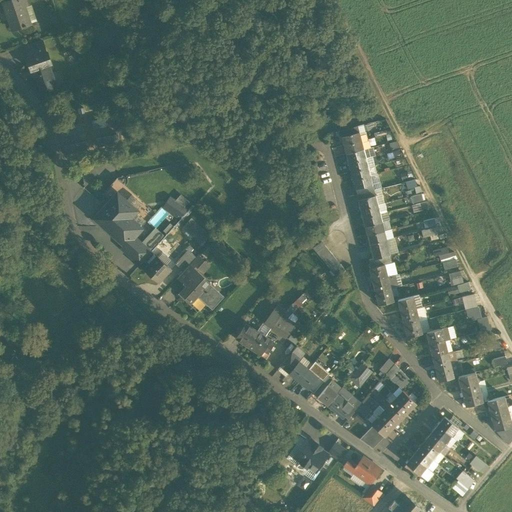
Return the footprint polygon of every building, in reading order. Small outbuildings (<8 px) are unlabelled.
[(10,0),(3,2),(13,30),(24,26),(25,27),(27,27),(27,26),(31,24),(30,23),(25,7),(28,6),(26,0),(10,0)] [(28,6),(25,7),(30,23),(37,21),(31,5),(28,6)] [(62,41),(64,48),(72,46),(69,39),(62,41)] [(25,47),(29,58),(46,53),(42,41),(25,47)] [(81,43),(72,46),(74,51),(82,48),(81,43)] [(64,48),(62,49),(65,58),(75,54),(74,51),(72,46),(64,48)] [(34,70),(42,92),(53,89),(48,75),(51,74),(49,65),(51,64),(47,52),(46,53),(29,58),(27,59),(31,71),(34,70)] [(93,130),(114,125),(112,117),(91,122),(93,130)] [(62,137),(83,132),(81,125),(60,129),(62,137)] [(341,130),(342,136),(359,131),(358,126),(341,130)] [(342,136),(344,145),(361,140),(360,134),(359,131),(342,136)] [(97,148),(118,143),(116,135),(95,140),(97,148)] [(367,139),(361,140),(363,149),(369,148),(367,139)] [(344,145),(346,153),(363,149),(361,140),(344,145)] [(397,141),(389,143),(390,150),(400,147),(397,141)] [(66,155),(87,150),(85,142),(64,147),(66,155)] [(369,148),(363,149),(366,158),(372,156),(375,155),(373,147),(369,148)] [(346,153),(349,162),(366,158),(363,149),(346,153)] [(372,156),(366,158),(368,167),(375,165),(372,156)] [(349,162),(351,171),(368,167),(366,158),(349,162)] [(375,165),(368,167),(370,175),(377,173),(375,165)] [(351,171),(353,179),(370,175),(368,167),(351,171)] [(377,173),(370,175),(372,184),(374,190),(381,189),(382,188),(378,173),(377,173)] [(372,184),(370,175),(353,179),(355,188),(372,184)] [(102,194),(110,201),(117,194),(125,201),(133,192),(117,178),(102,194)] [(406,182),(407,189),(414,187),(417,187),(415,180),(406,182)] [(355,188),(357,194),(374,190),(372,184),(355,188)] [(375,196),(374,190),(357,194),(358,200),(375,196)] [(145,222),(135,212),(136,211),(125,201),(117,194),(110,201),(95,218),(124,245),(125,246),(134,236),(141,229),(140,228),(145,222)] [(132,194),(125,201),(136,211),(142,204),(132,194)] [(181,194),(175,201),(184,207),(190,201),(181,194)] [(382,194),(375,196),(378,205),(384,203),(382,194)] [(411,196),(412,203),(423,200),(421,194),(411,196)] [(358,200),(361,209),(378,205),(375,196),(358,200)] [(168,210),(175,201),(170,198),(163,207),(168,210)] [(175,201),(168,210),(180,219),(189,210),(184,207),(175,201)] [(420,203),(422,210),(432,208),(428,201),(420,203)] [(384,203),(378,205),(380,214),(386,212),(384,203)] [(422,210),(420,203),(412,205),(413,212),(422,210)] [(361,209),(363,218),(380,214),(378,205),(361,209)] [(386,212),(380,214),(382,222),(389,220),(390,220),(388,212),(387,212),(386,212)] [(363,218),(365,227),(382,222),(380,214),(363,218)] [(182,227),(194,237),(202,228),(191,218),(182,227)] [(423,221),(425,230),(437,227),(434,218),(423,221)] [(382,222),(384,231),(391,229),(389,220),(382,222)] [(365,227),(367,235),(384,231),(382,222),(365,227)] [(438,234),(437,227),(425,230),(421,231),(423,238),(430,236),(437,234),(438,234)] [(194,237),(201,244),(210,234),(202,228),(194,237)] [(142,243),(151,251),(164,237),(156,229),(142,243)] [(391,229),(384,231),(386,240),(393,238),(391,229)] [(367,235),(369,244),(386,240),(384,231),(367,235)] [(151,251),(142,243),(134,236),(125,246),(124,245),(121,249),(139,265),(152,252),(151,251)] [(393,238),(386,240),(390,255),(398,253),(395,238),(393,238)] [(369,244),(373,259),(389,255),(390,255),(386,240),(369,244)] [(313,248),(317,253),(325,246),(321,241),(313,248)] [(213,245),(216,252),(223,249),(220,242),(213,245)] [(329,250),(325,246),(317,253),(320,257),(329,250)] [(433,250),(434,256),(449,253),(447,246),(433,250)] [(333,255),(329,250),(320,257),(324,262),(333,255)] [(176,264),(184,271),(196,258),(188,251),(176,264)] [(171,270),(168,266),(172,262),(160,252),(156,256),(144,269),(159,283),(171,270)] [(441,263),(442,263),(456,259),(458,259),(454,252),(439,256),(441,263)] [(336,260),(333,255),(324,262),(328,267),(336,260)] [(369,260),(371,268),(384,264),(384,265),(391,263),(389,255),(373,259),(370,260),(369,260)] [(198,256),(196,258),(184,271),(178,277),(184,282),(195,270),(200,275),(208,266),(198,256)] [(442,263),(444,269),(458,265),(456,259),(442,263)] [(340,264),(336,260),(328,267),(332,271),(340,264)] [(384,265),(387,277),(395,275),(397,274),(394,263),(391,263),(384,265)] [(344,269),(340,264),(332,271),(336,276),(344,269)] [(369,268),(373,280),(387,277),(384,265),(384,264),(371,268),(369,268)] [(182,294),(192,303),(198,296),(206,302),(212,308),(223,296),(217,291),(215,293),(205,283),(207,281),(200,275),(195,270),(184,282),(189,287),(182,294)] [(449,274),(450,280),(462,277),(460,271),(449,274)] [(395,275),(387,277),(390,289),(396,287),(398,287),(395,275)] [(373,280),(376,293),(390,289),(387,277),(373,280)] [(463,283),(462,277),(450,280),(449,280),(451,286),(463,283)] [(217,291),(207,281),(205,283),(215,293),(217,291)] [(189,287),(184,282),(182,285),(184,287),(178,294),(198,312),(199,310),(192,303),(182,294),(189,287)] [(469,282),(457,285),(459,293),(470,290),(469,282)] [(447,288),(449,295),(458,293),(457,286),(447,288)] [(392,297),(390,289),(376,293),(379,305),(394,301),(392,297)] [(292,304),(295,308),(297,309),(306,299),(302,294),(292,304)] [(465,309),(477,306),(474,294),(462,297),(465,309)] [(419,295),(413,296),(416,309),(422,307),(419,295)] [(199,310),(206,302),(198,296),(192,303),(199,310)] [(398,300),(401,313),(416,309),(413,296),(398,300)] [(285,312),(277,321),(282,324),(287,318),(292,312),(295,308),(292,304),(285,312)] [(271,327),(273,328),(277,321),(285,312),(278,306),(265,323),(271,327)] [(478,306),(477,306),(465,309),(467,317),(471,317),(472,321),(477,319),(481,318),(478,306)] [(422,307),(416,309),(419,321),(427,319),(424,307),(422,307)] [(404,325),(419,321),(416,309),(401,313),(404,325)] [(292,312),(287,318),(294,322),(295,323),(298,318),(292,312)] [(287,318),(282,324),(290,329),(294,322),(287,318)] [(419,321),(422,333),(427,332),(430,331),(427,319),(419,321)] [(290,329),(282,324),(277,321),(273,328),(285,337),(290,329)] [(422,333),(419,321),(404,325),(407,337),(422,333)] [(263,322),(257,331),(264,336),(265,336),(271,327),(265,323),(263,322)] [(489,324),(488,322),(479,324),(480,332),(482,331),(491,329),(490,324),(489,324)] [(248,346),(255,351),(264,336),(257,331),(254,329),(246,323),(236,339),(248,347),(248,346)] [(447,327),(450,339),(456,338),(453,325),(447,327)] [(447,327),(442,328),(445,341),(449,339),(450,339),(447,327)] [(430,344),(445,341),(442,328),(430,331),(427,332),(430,344)] [(291,334),(288,338),(296,345),(299,340),(291,334)] [(255,351),(261,355),(264,351),(268,353),(275,343),(265,336),(264,336),(255,351)] [(486,343),(488,349),(500,346),(498,340),(497,340),(487,343),(486,343)] [(430,344),(433,356),(448,353),(445,341),(430,344)] [(297,346),(292,352),(300,359),(305,353),(297,346)] [(414,350),(415,355),(428,353),(427,347),(414,350)] [(462,349),(453,351),(455,359),(463,356),(462,349)] [(270,354),(268,353),(264,351),(261,355),(267,359),(270,354)] [(452,352),(448,353),(451,365),(456,363),(455,359),(453,351),(452,352)] [(281,366),(289,373),(299,361),(301,359),(300,359),(292,352),(281,366)] [(436,369),(451,365),(448,353),(433,356),(436,369)] [(289,373),(299,381),(309,369),(313,364),(303,356),(300,359),(301,359),(299,361),(289,373)] [(493,359),(495,367),(507,364),(505,356),(493,359)] [(387,373),(394,364),(389,359),(388,360),(380,370),(385,375),(387,373)] [(313,364),(309,369),(318,377),(323,381),(327,376),(330,373),(315,361),(313,364)] [(345,367),(353,374),(357,369),(349,362),(345,367)] [(458,376),(461,386),(478,382),(475,372),(463,375),(459,376),(456,363),(451,365),(454,377),(458,376)] [(353,374),(350,378),(359,386),(371,372),(361,364),(357,369),(353,374)] [(387,373),(390,378),(400,370),(394,364),(387,373)] [(439,381),(454,377),(451,365),(436,369),(439,381)] [(278,370),(286,376),(289,373),(281,366),(278,370)] [(461,369),(463,375),(475,372),(474,366),(461,369)] [(318,377),(309,369),(299,381),(309,389),(318,377)] [(390,378),(394,383),(395,382),(404,374),(400,370),(390,378)] [(411,380),(404,374),(395,382),(399,387),(401,388),(411,380)] [(327,376),(323,381),(327,385),(332,380),(327,376)] [(309,389),(313,393),(323,381),(318,377),(309,389)] [(342,388),(332,380),(327,385),(337,393),(342,388)] [(484,380),(478,382),(480,391),(487,390),(484,380)] [(327,385),(323,381),(313,393),(318,396),(327,385)] [(380,381),(374,388),(378,392),(384,385),(380,381)] [(461,397),(463,396),(480,391),(478,382),(461,386),(463,393),(460,394),(461,397)] [(317,397),(327,405),(337,393),(327,385),(318,396),(317,397)] [(396,397),(403,390),(401,388),(399,387),(393,393),(396,397)] [(337,393),(347,401),(352,405),(357,401),(342,388),(337,393)] [(403,390),(396,397),(410,410),(416,403),(415,402),(408,396),(403,390)] [(480,391),(483,401),(487,400),(489,400),(487,390),(480,391)] [(483,401),(480,391),(463,396),(465,402),(462,403),(463,406),(483,401)] [(396,397),(393,393),(392,392),(385,399),(386,399),(390,403),(396,397)] [(412,392),(408,396),(415,402),(418,398),(412,392)] [(334,411),(337,413),(347,401),(337,393),(327,405),(334,411)] [(363,402),(365,405),(372,398),(369,395),(363,402)] [(487,400),(490,410),(507,406),(504,396),(489,400),(487,400)] [(403,416),(410,410),(396,397),(390,403),(403,416)] [(384,410),(390,403),(386,399),(379,406),(384,410)] [(352,405),(347,401),(337,413),(342,418),(344,416),(348,419),(361,404),(357,401),(352,405)] [(397,423),(403,416),(390,403),(384,410),(397,423)] [(384,410),(379,406),(379,405),(373,411),(373,412),(378,416),(384,410)] [(493,420),(509,415),(507,406),(490,410),(493,420)] [(394,426),(397,423),(384,410),(378,416),(391,429),(394,426)] [(391,429),(378,416),(373,412),(367,419),(371,423),(373,425),(384,436),(391,429)] [(358,413),(354,417),(360,424),(365,419),(358,413)] [(449,420),(457,427),(461,422),(453,415),(449,420)] [(495,430),(511,425),(511,423),(509,415),(493,420),(495,430)] [(444,416),(438,424),(451,435),(456,439),(458,440),(464,432),(458,427),(457,427),(449,420),(444,416)] [(445,443),(451,435),(438,424),(432,432),(445,443)] [(360,439),(373,448),(384,436),(373,425),(360,439)] [(511,425),(495,430),(507,443),(510,442),(511,439),(511,425)] [(439,451),(445,443),(432,432),(425,440),(439,451)] [(293,441),(296,443),(301,447),(305,440),(297,435),(293,441)] [(456,439),(451,435),(445,443),(450,447),(456,439)] [(310,465),(317,470),(317,469),(328,454),(328,453),(322,449),(313,443),(306,438),(305,440),(301,447),(294,457),(300,461),(297,466),(297,467),(299,468),(301,469),(303,469),(305,468),(307,468),(309,467),(310,465)] [(432,459),(439,451),(425,440),(419,448),(432,459)] [(286,458),(297,466),(300,461),(294,457),(301,447),(296,443),(286,458)] [(338,461),(340,462),(347,451),(335,443),(328,453),(328,454),(334,458),(338,461)] [(450,447),(445,443),(439,451),(444,455),(451,448),(450,447)] [(426,466),(432,459),(419,448),(413,455),(426,466)] [(444,455),(439,451),(432,459),(438,463),(444,455)] [(432,471),(426,466),(413,455),(406,463),(420,474),(428,481),(434,473),(432,471)] [(469,463),(480,472),(486,464),(475,455),(469,463)] [(368,484),(369,484),(380,468),(364,456),(357,465),(349,460),(344,467),(353,473),(363,480),(368,484)] [(438,463),(432,459),(426,466),(432,471),(439,464),(438,463)] [(402,469),(416,479),(420,474),(406,463),(402,469)] [(307,468),(305,468),(302,473),(313,481),(320,471),(317,469),(317,470),(310,465),(309,467),(307,468)] [(353,473),(344,467),(342,469),(352,475),(353,473)] [(465,473),(473,479),(476,475),(469,469),(465,473)] [(456,478),(458,479),(468,487),(474,480),(473,479),(465,473),(462,470),(456,478)] [(363,480),(353,473),(352,475),(350,479),(359,486),(360,484),(363,480)] [(452,487),(462,496),(468,488),(468,487),(458,479),(452,487)] [(369,484),(368,484),(365,488),(362,491),(365,493),(371,486),(369,484)] [(364,495),(375,503),(383,493),(371,485),(371,486),(365,493),(364,495)] [(389,507),(392,510),(394,511),(422,511),(424,510),(423,509),(407,496),(399,506),(394,502),(389,507)]
